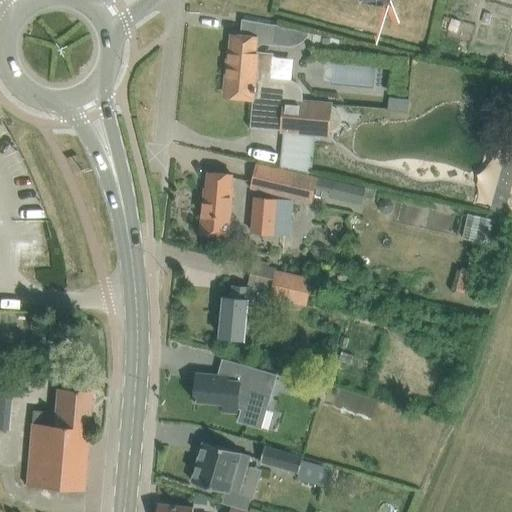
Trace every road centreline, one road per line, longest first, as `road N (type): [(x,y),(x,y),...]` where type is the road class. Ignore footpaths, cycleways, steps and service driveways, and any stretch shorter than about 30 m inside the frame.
road 1 (secondary): [(126,511),(140,344),(126,215)]
road 2 (residential): [(158,168),(172,36),(163,0)]
road 3 (secondary): [(126,215),(98,82)]
road 4 (secondary): [(16,15),(4,40),(11,75),(40,99),(68,101)]
road 5 (secondary): [(68,101),(126,215)]
